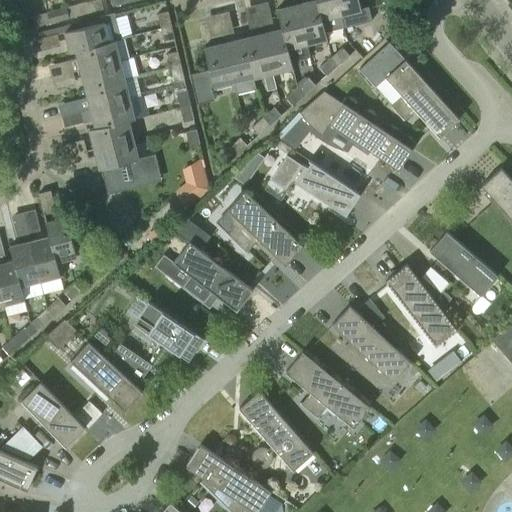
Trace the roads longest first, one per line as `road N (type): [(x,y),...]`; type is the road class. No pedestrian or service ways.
road 1 (residential): [(165,436),(505,118)]
road 2 (residential): [(449,0),(433,20),(436,42),(505,118)]
road 3 (residential): [(0,200),(29,179),(10,93),(0,91)]
road 4 (residential): [(80,511),(89,476),(122,448),(165,436)]
